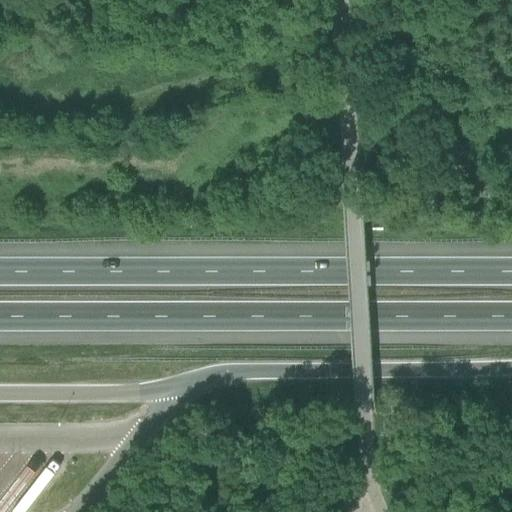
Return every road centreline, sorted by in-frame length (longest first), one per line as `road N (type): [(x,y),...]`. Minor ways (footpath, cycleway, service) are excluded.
road 1 (motorway): [(0,318),(511,317)]
road 2 (motorway): [(511,272),(0,273)]
road 3 (unclassified): [(358,499),(364,401),(337,0)]
road 4 (motorway): [(175,392),(221,377),(511,371)]
